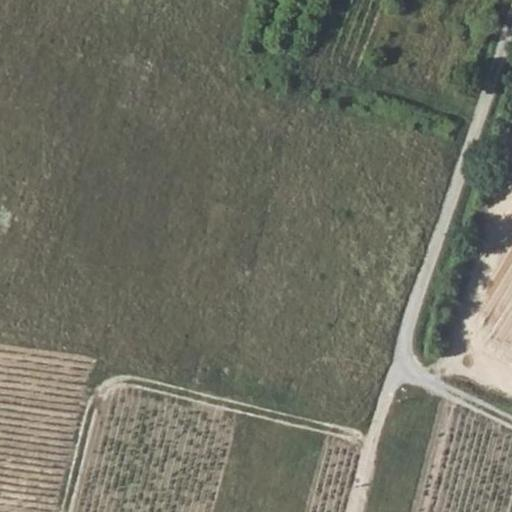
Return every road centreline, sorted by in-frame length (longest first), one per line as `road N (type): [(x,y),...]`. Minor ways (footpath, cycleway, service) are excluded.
road 1 (track): [(351,511),(398,368)]
road 2 (track): [(398,368),(511,423)]
